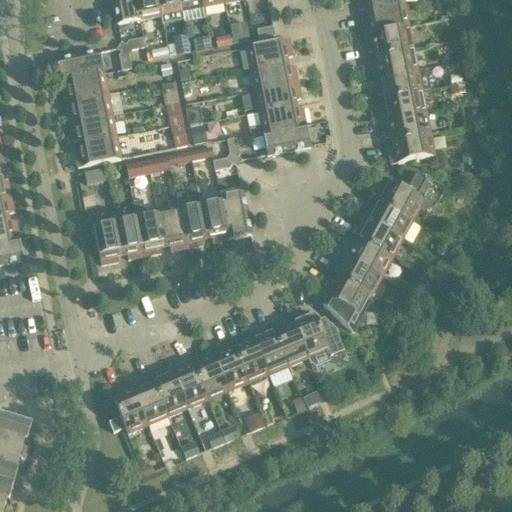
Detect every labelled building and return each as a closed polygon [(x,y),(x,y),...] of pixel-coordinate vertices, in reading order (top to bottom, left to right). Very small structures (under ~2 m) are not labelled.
[(134,0),(135,1),(139,23),(160,18),(156,0),(134,0)] [(182,14),(178,0),(156,0),(160,18),(161,18),(163,27),(185,22),(183,14),(182,14)] [(178,0),(182,14),(183,14),(203,10),(200,0),(178,0)] [(224,5),(222,0),(200,0),(203,10),(224,5)] [(402,0),(357,0),(360,12),(366,11),(367,16),(404,8),(402,0)] [(135,1),(113,6),(117,27),(139,23),(135,1)] [(404,8),(367,16),(368,21),(362,22),(366,38),(409,30),(404,8)] [(246,25),(230,28),(234,47),(250,44),(246,25)] [(260,41),(276,38),(274,28),(258,31),(260,41)] [(413,51),(409,30),(366,38),(369,55),(375,53),(376,59),(413,51)] [(456,33),(449,35),(451,44),(458,42),(456,33)] [(230,37),(215,39),(217,49),(232,46),(230,37)] [(190,56),(187,38),(172,41),(173,47),(167,48),(169,59),(169,60),(190,56)] [(210,39),(194,42),(197,55),(212,52),(210,39)] [(132,53),(145,50),(143,40),(128,43),(125,48),(132,53)] [(250,72),(287,65),(286,60),(292,59),(288,41),(245,50),(250,72)] [(452,55),(461,54),(458,42),(451,44),(450,44),(452,55)] [(167,48),(151,51),(153,62),(169,59),(167,48)] [(413,51),(376,59),(377,64),(371,65),(374,81),(417,72),(413,51)] [(121,73),(131,71),(128,58),(121,53),(119,57),(121,73)] [(82,81),(104,77),(99,54),(78,58),(82,81)] [(82,81),(78,58),(56,62),(61,86),(82,81)] [(288,70),(287,65),(250,72),(254,94),(297,85),(294,69),(288,70)] [(160,68),(162,78),(171,76),(169,66),(160,68)] [(186,69),(177,71),(179,85),(189,83),(186,69)] [(417,72),(374,81),(377,97),(383,96),(384,101),(422,93),(417,72)] [(104,77),(82,81),(61,86),(64,101),(70,99),(71,105),(108,98),(104,77)] [(460,78),(450,79),(452,87),(462,85),(460,78)] [(175,84),(161,87),(163,97),(177,94),(175,84)] [(191,84),(180,86),(183,101),(194,98),(191,84)] [(297,85),(254,94),(258,115),(296,107),(295,102),(300,101),(297,85)] [(452,87),(451,88),(453,96),(464,94),(463,85),(462,85),(452,87)] [(422,93),(384,101),(385,106),(379,107),(383,124),(426,115),(422,93)] [(108,98),(71,105),(72,109),(66,111),(69,128),(112,119),(108,98)] [(179,106),(166,108),(165,108),(170,129),(183,127),(179,106)] [(296,107),(258,115),(261,128),(248,130),(250,138),(262,135),(263,136),(284,132),(306,127),(302,111),(297,112),(296,107)] [(188,127),(202,124),(198,109),(184,112),(188,127)] [(426,115),(383,124),(386,140),(392,138),(393,143),(430,136),(426,115)] [(112,119),(69,128),(72,143),(78,142),(79,147),(116,140),(112,119)] [(183,127),(170,130),(175,151),(188,149),(183,127)] [(310,150),(306,127),(284,132),(289,154),(310,150)] [(189,131),(192,148),(206,145),(203,128),(189,131)] [(284,132),(263,136),(267,158),(289,154),(284,132)] [(430,136),(393,143),(394,148),(388,150),(391,167),(435,158),(430,136)] [(116,140),(79,147),(80,152),(74,153),(77,170),(121,162),(116,140)] [(236,160),(239,156),(236,140),(227,142),(229,156),(236,160)] [(204,152),(191,154),(193,164),(206,161),(204,152)] [(191,154),(177,157),(179,167),(193,164),(191,154)] [(161,160),(147,163),(150,177),(164,174),(161,160)] [(230,170),(233,165),(226,160),(213,163),(215,173),(230,170)] [(147,163),(134,166),(137,180),(150,177),(147,163)] [(100,172),(84,175),(87,188),(103,184),(100,172)] [(462,173),(458,185),(475,191),(478,178),(462,173)] [(382,201),(379,206),(413,224),(419,212),(423,213),(427,213),(431,212),(434,210),(436,207),(447,187),(408,178),(401,191),(385,183),(376,198),(382,201)] [(0,179),(0,201),(10,199),(7,183),(1,184),(0,179)] [(243,194),(221,199),(225,220),(247,215),(243,194)] [(185,196),(177,198),(179,207),(187,250),(203,247),(202,241),(207,240),(200,203),(186,206),(185,196)] [(13,216),(10,199),(0,201),(0,223),(8,222),(7,217),(13,216)] [(221,199),(200,203),(207,240),(212,239),(213,245),(229,242),(225,220),(221,199)] [(135,216),(136,215),(145,259),(160,256),(159,250),(165,249),(157,211),(144,214),(142,203),(133,205),(135,216)] [(413,224),(379,206),(377,210),(371,207),(364,222),(402,243),(413,224)] [(187,250),(179,207),(157,211),(165,249),(169,248),(170,254),(187,250)] [(145,259),(136,215),(135,216),(115,220),(122,257),(127,256),(128,262),(145,259)] [(247,215),(225,220),(229,242),(251,237),(247,215)] [(122,257),(115,220),(92,224),(101,267),(118,264),(117,258),(122,257)] [(8,222),(0,223),(0,245),(18,242),(15,226),(9,227),(8,222)] [(402,243),(364,222),(356,236),(361,239),(358,244),(392,262),(402,243)] [(435,255),(447,262),(456,246),(444,239),(435,255)] [(18,242),(0,245),(0,260),(2,268),(23,264),(18,242)] [(392,262),(358,244),(356,248),(351,245),(343,260),(361,269),(381,281),(392,262)] [(361,269),(343,260),(335,274),(340,277),(338,282),(371,300),(381,281),(361,269)] [(429,282),(434,272),(427,267),(421,278),(429,282)] [(371,300),(338,282),(335,286),(330,283),(322,299),(327,301),(323,309),(351,336),(371,300)] [(405,294),(417,301),(420,295),(408,289),(405,294)] [(405,294),(403,300),(414,306),(417,301),(405,294)] [(305,314),(291,320),(305,353),(308,360),(307,360),(310,367),(311,367),(315,370),(330,363),(330,358),(329,357),(343,351),(334,330),(323,319),(316,322),(314,318),(308,320),(307,319),(305,314)] [(277,331),(273,333),(288,368),(307,360),(308,360),(305,353),(291,320),(275,327),(277,331)] [(265,329),(251,336),(268,376),(273,388),(289,381),(284,369),(288,368),(273,333),(268,335),(265,329)] [(237,348),(233,349),(247,385),(268,376),(251,336),(250,336),(247,330),(240,333),(243,339),(235,342),(237,348)] [(198,366),(193,368),(207,402),(227,393),(211,352),(208,346),(200,349),(203,355),(195,359),(198,366)] [(225,346),(211,352),(227,393),(247,385),(233,349),(228,352),(225,346)] [(185,365),(171,371),(187,410),(207,402),(193,368),(188,370),(185,365)] [(157,383),(153,385),(167,418),(187,410),(171,371),(155,378),(157,383)] [(146,381),(131,387),(140,409),(147,426),(167,418),(153,385),(148,387),(146,381)] [(118,400),(112,402),(119,419),(119,420),(124,432),(126,435),(147,426),(140,409),(131,387),(115,394),(118,400)] [(316,397),(303,403),(306,411),(319,406),(316,397)] [(301,399),(287,404),(293,417),(296,415),(297,415),(305,411),(306,411),(303,403),(301,399)] [(259,414),(244,421),(250,434),(265,428),(262,421),(261,419),(259,414)] [(0,418),(0,485),(12,489),(20,464),(24,465),(27,455),(23,454),(31,428),(0,418)] [(119,420),(108,425),(113,436),(121,433),(124,432),(119,420)] [(234,427),(219,433),(224,445),(239,439),(234,427)] [(219,433),(206,438),(211,450),(224,445),(219,433)] [(194,443),(180,449),(185,461),(199,455),(194,443)] [(150,468),(141,472),(144,479),(153,475),(150,468)] [(5,511),(12,489),(0,485),(0,511),(5,511)]
